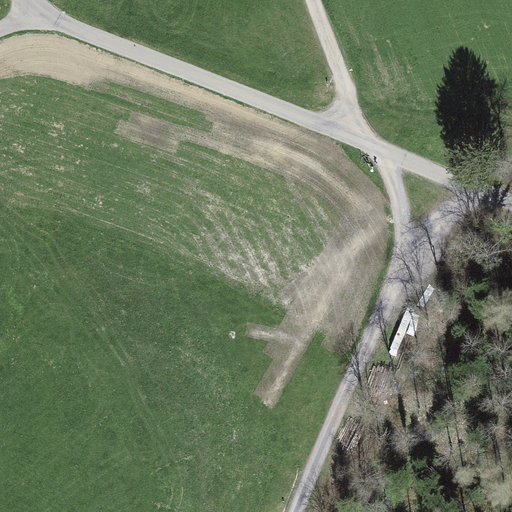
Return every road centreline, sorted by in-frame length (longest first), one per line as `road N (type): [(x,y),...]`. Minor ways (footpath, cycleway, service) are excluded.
road 1 (track): [(315,0),(352,109),(385,161),(406,271),(295,511)]
road 2 (unclassified): [(511,203),(385,161),(79,36),(31,13),(24,0)]
